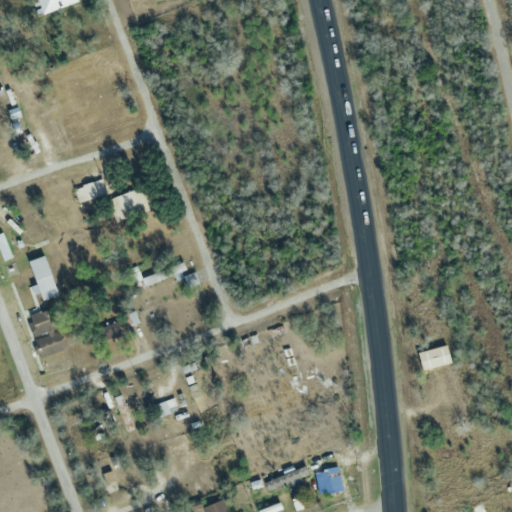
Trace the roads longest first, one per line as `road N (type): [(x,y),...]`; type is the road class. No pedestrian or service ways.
road 1 (trunk): [(325,0),(348,102),(395,511)]
road 2 (residential): [(370,268),(0,409)]
road 3 (residential): [(226,323),(102,0)]
road 4 (residential): [(77,511),(0,310)]
road 5 (residential): [(153,129),(0,186)]
